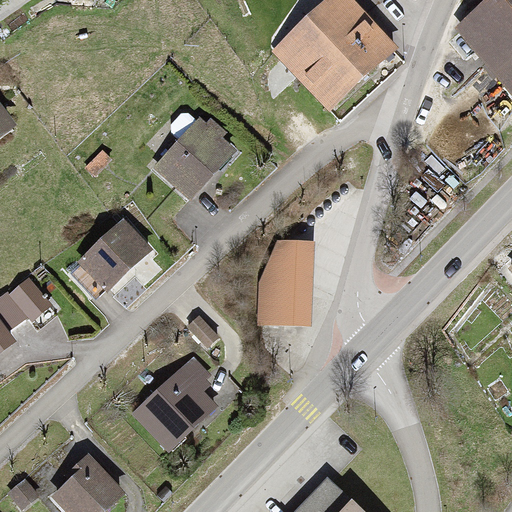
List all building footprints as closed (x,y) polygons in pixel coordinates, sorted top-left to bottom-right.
[(355,0),(326,0),(273,51),(333,115),(402,50),(355,0)] [(511,0),(487,0),(488,0),(457,25),(511,93),(511,0)] [(0,107),(0,136),(14,126),(0,107)] [(195,122),(155,170),(193,202),(234,154),(195,122)] [(119,224),(78,263),(102,289),(144,250),(119,224)] [(311,328),(315,242),(278,241),(259,282),(257,326),(311,328)] [(29,281),(11,295),(34,325),(52,312),(29,281)] [(0,331),(0,357),(12,349),(0,331)] [(184,371),(135,415),(167,451),(216,407),(184,371)] [(86,462),(52,498),(66,511),(101,511),(119,493),(86,462)] [(294,511),(359,511),(324,480),(294,511)] [(22,486),(8,497),(20,511),(34,500),(22,486)]
